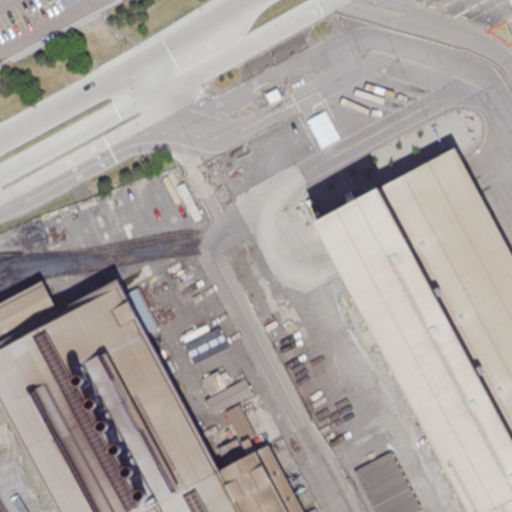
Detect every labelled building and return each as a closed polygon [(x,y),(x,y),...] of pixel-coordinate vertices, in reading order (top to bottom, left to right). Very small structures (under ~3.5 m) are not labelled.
[(511,511),(470,511),(316,222),(454,147),(511,256),(511,511)] [(94,201),(109,238),(123,232),(109,196),(94,201)] [(0,302),(42,280),(58,310),(117,278),(125,293),(137,286),(158,325),(146,332),(219,469),(247,454),(239,441),(248,437),(255,450),(267,443),(304,511),(58,511),(0,406),(0,302)] [(214,392),(210,379),(205,381),(212,409),(251,398),(246,383),(214,392)] [(378,511),(356,470),(391,451),(420,504),(406,511),(378,511)]
